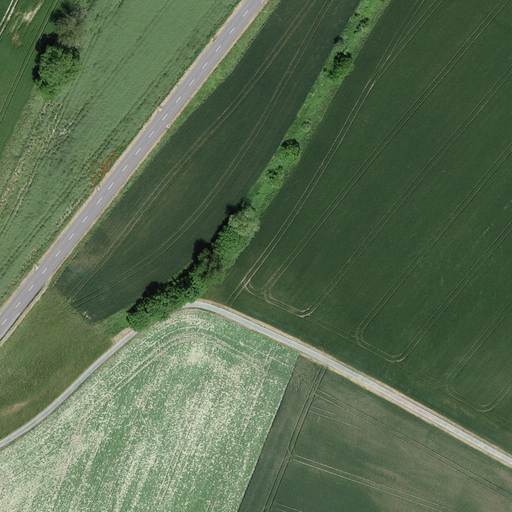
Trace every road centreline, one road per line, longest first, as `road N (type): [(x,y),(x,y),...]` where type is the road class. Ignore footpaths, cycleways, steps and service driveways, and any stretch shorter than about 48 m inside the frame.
road 1 (track): [(0,444),(148,320),(194,303),(320,356),(511,462)]
road 2 (tertiary): [(256,0),(0,326)]
